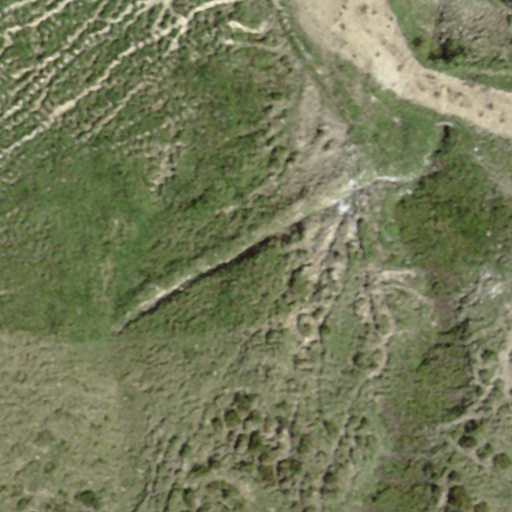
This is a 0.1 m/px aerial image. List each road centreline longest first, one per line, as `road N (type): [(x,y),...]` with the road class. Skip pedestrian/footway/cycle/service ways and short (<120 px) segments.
road 1 (track): [(511,328),(371,20)]
road 2 (track): [(368,0),(371,20),(511,79)]
